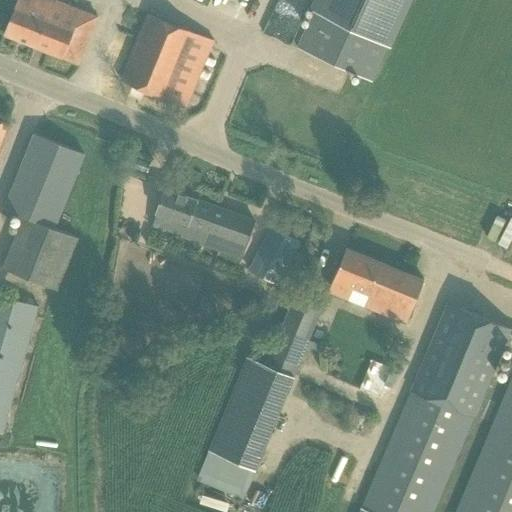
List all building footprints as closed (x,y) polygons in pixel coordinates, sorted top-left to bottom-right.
[(96,17),(56,1),(56,0),(17,0),(4,34),(78,63),(96,17)] [(407,0),(317,0),(296,48),(371,81),(407,0)] [(148,14),(121,80),(168,99),(195,33),(148,14)] [(35,134),(5,209),(22,216),(53,229),(83,153),(35,134)] [(165,189),(158,208),(152,224),(185,236),(188,226),(245,247),(254,221),(165,189)] [(22,216),(1,268),(55,289),(76,238),(53,229),(22,216)] [(270,228),(261,245),(249,270),(278,284),(299,242),(270,228)] [(346,248),(338,267),(328,292),(348,300),(375,310),(406,323),(423,280),(346,248)] [(247,354),(208,451),(197,480),(244,498),(322,304),(296,293),(267,362),(247,354)] [(0,433),(1,434),(37,306),(0,296),(0,433)] [(511,329),(449,303),(360,511),(432,511),(505,342),(511,344),(511,329)] [(511,511),(511,374),(454,511),(511,511)]
